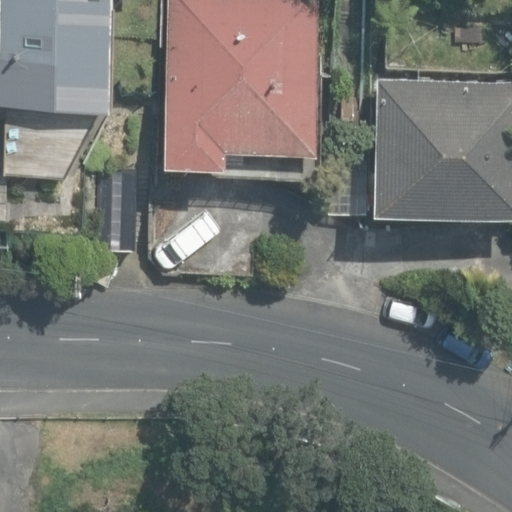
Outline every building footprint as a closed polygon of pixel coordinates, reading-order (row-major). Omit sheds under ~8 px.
[(50,85),(108,86),(110,0),(0,0),(0,1),(0,61),(7,62),(7,77),(50,78),(50,85)] [(166,0),(162,160),(223,162),(224,145),(315,147),(318,0),(166,0)] [(372,206),(511,210),(511,77),(377,72),(372,206)] [(331,210),(366,212),(370,158),(357,157),(358,142),(336,141),(331,210)] [(103,246),(135,247),(137,177),(104,176),(103,246)]
